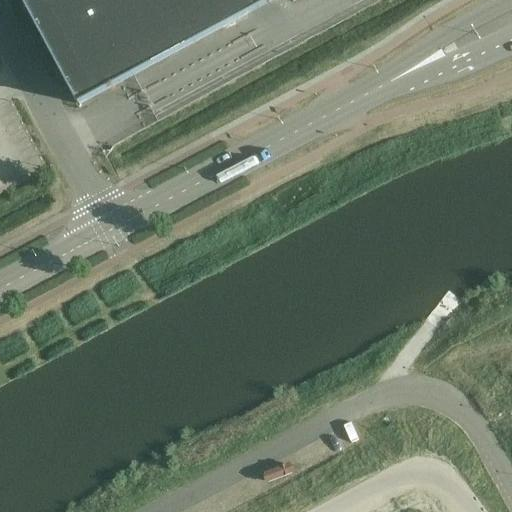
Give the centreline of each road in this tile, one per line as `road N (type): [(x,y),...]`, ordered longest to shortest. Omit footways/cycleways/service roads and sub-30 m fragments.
road 1 (unclassified): [(157,511),(354,406),(408,390),(448,397),(465,410),(511,491)]
road 2 (unclassified): [(112,233),(357,102)]
road 3 (unclassified): [(112,233),(0,21)]
road 4 (unclassified): [(511,1),(407,60),(357,102)]
road 5 (unclassified): [(357,102),(511,40)]
road 6 (unclassified): [(337,511),(420,473),(439,478),(469,511)]
road 7 (unclassified): [(0,292),(112,233)]
